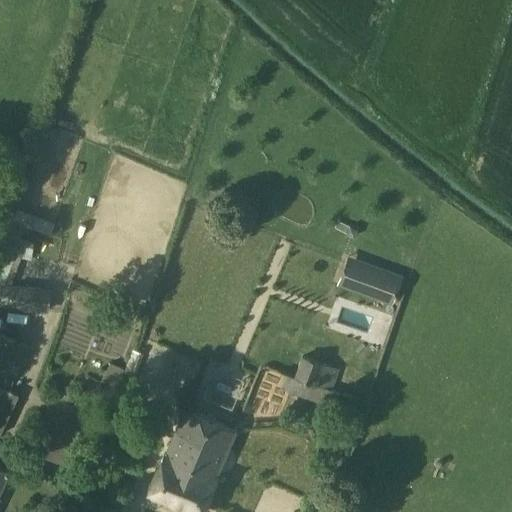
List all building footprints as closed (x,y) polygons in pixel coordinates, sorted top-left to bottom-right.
[(12,220),(2,251),(20,257),(31,258),(34,242),(21,238),(25,225),(12,220)] [(348,255),(337,285),(392,305),(403,275),(348,255)] [(11,285),(3,284),(0,283),(0,306),(10,307),(10,309),(49,312),(51,288),(12,284),(11,285)] [(0,434),(0,435),(19,395),(7,389),(14,374),(5,371),(9,362),(20,367),(31,346),(0,332),(0,434)] [(143,362),(146,354),(134,349),(131,358),(123,376),(114,395),(125,400),(129,391),(136,378),(139,372),(143,362)] [(294,376),(282,371),(276,387),(334,408),(339,392),(333,390),(340,368),(302,355),(294,376)] [(104,412),(94,407),(56,388),(27,447),(58,463),(60,459),(78,467),(104,412)] [(147,491),(196,511),(203,511),(219,476),(217,475),(235,429),(184,407),(147,491)] [(0,464),(0,488),(9,469),(0,464)] [(355,511),(357,508),(342,501),(337,511),(355,511)]
